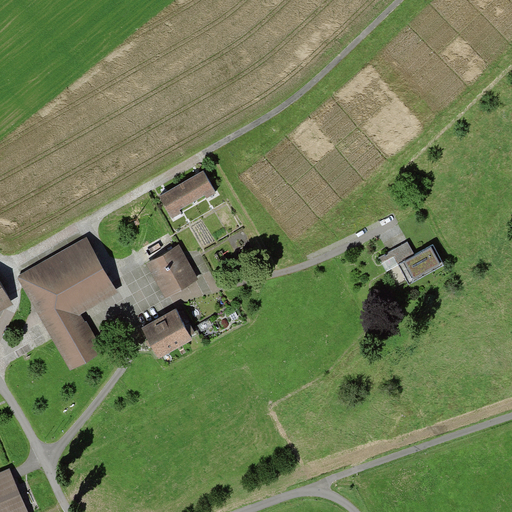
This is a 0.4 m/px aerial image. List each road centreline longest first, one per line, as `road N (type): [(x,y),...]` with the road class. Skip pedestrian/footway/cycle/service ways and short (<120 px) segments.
road 1 (track): [(11,266),(241,130),(280,115),(399,0)]
road 2 (track): [(511,415),(312,487)]
